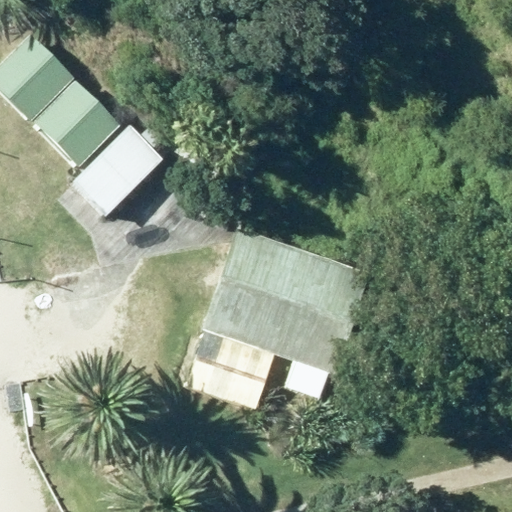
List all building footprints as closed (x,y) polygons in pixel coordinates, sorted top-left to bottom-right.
[(0,102),(22,125),(70,79),(30,39),(0,68),(0,102)] [(76,168),(115,128),(72,85),(33,124),(76,168)] [(126,127),(69,184),(103,217),(159,160),(126,127)] [(366,270),(231,229),(200,330),(197,328),(179,389),(257,413),(266,382),(304,394),(310,372),(332,379),(366,270)] [(503,375),(509,351),(475,342),(465,377),(496,386),(499,373),(503,375)]
